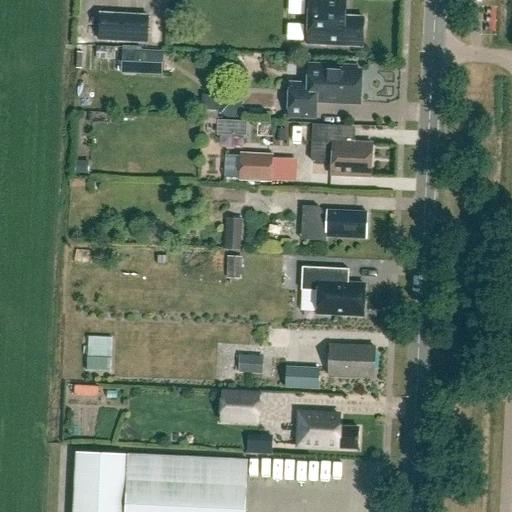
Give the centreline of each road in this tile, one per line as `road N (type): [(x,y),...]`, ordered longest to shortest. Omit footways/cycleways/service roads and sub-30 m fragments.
road 1 (unclassified): [(413,511),(432,54)]
road 2 (residential): [(506,511),(511,385)]
